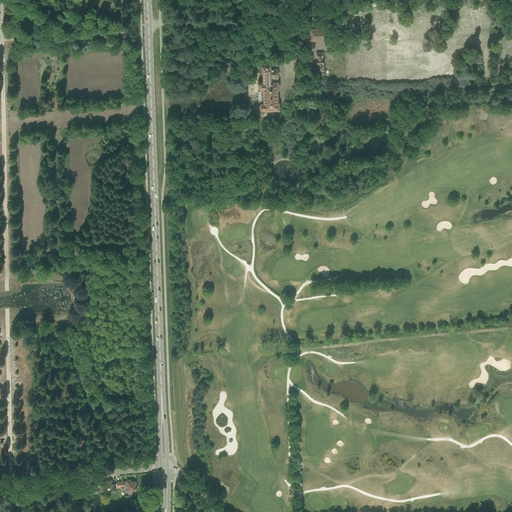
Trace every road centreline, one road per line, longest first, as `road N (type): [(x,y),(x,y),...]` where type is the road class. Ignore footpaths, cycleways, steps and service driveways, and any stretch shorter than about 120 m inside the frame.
road 1 (primary): [(162,415),(147,0)]
road 2 (unclassified): [(0,477),(161,469)]
